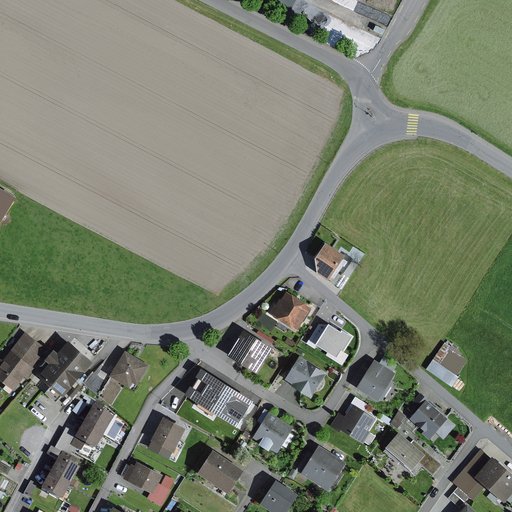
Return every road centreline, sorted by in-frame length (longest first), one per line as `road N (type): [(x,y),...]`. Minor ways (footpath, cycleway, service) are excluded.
road 1 (residential): [(196,354),(316,425),(375,334)]
road 2 (unclassified): [(376,130),(365,83),(350,69),(214,0)]
road 3 (tertiary): [(192,328),(132,332),(0,311)]
road 4 (unclassified): [(94,511),(152,398),(196,354)]
road 5 (tertiary): [(376,130),(344,160),(285,258)]
road 6 (tertiary): [(511,167),(445,130),(376,130)]
road 7 (residential): [(483,428),(375,334)]
